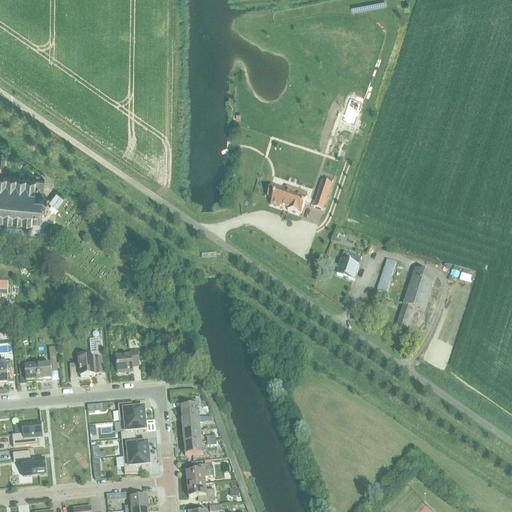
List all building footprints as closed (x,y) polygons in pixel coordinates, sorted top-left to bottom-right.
[(362,103),(350,99),(342,121),(355,125),(362,103)] [(48,205),(48,199),(44,195),(45,180),(0,175),(0,219),(23,222),(23,223),(35,225),(35,222),(41,223),(43,208),(48,205)] [(322,181),(313,208),(323,211),(332,185),(322,181)] [(273,198),(271,205),(280,209),(280,207),(288,209),(287,211),(300,215),(300,214),(302,214),(307,198),(294,194),(295,191),(287,188),(286,191),(277,188),(273,198)] [(336,276),(354,281),(361,259),(344,254),(336,276)] [(378,291),(386,294),(396,264),(387,261),(378,291)] [(424,313),(436,277),(415,270),(396,328),(406,331),(413,310),(424,313)] [(0,311),(10,312),(10,305),(5,304),(5,302),(8,302),(9,288),(0,287),(0,311)] [(51,366),(38,367),(40,382),(52,381),(51,374),(57,373),(55,349),(49,349),(51,366)] [(95,376),(102,375),(100,353),(91,354),(91,361),(79,362),(80,379),(95,377),(95,376)] [(132,368),(138,367),(137,353),(130,354),(130,357),(116,358),(117,375),(132,374),(132,368)] [(40,382),(38,367),(25,368),(25,361),(19,362),(20,377),(26,376),(26,383),(40,382)] [(0,385),(8,385),(8,384),(14,383),(13,377),(12,362),(6,363),(6,364),(0,364),(0,385)] [(180,409),(181,421),(199,419),(197,401),(185,402),(186,408),(180,409)] [(133,404),(118,406),(120,423),(146,421),(145,409),(133,410),(133,404)] [(181,421),(182,433),(200,431),(199,424),(213,423),(212,418),(199,419),(181,421)] [(146,421),(120,423),(120,424),(122,424),(123,434),(121,434),(121,441),(136,439),(135,433),(147,432),(146,421)] [(23,435),(12,436),(13,448),(38,445),(37,438),(42,438),(41,424),(22,426),(23,435)] [(182,433),(184,445),(201,443),(200,431),(182,433)] [(215,437),(206,438),(208,447),(216,446),(215,437)] [(136,439),(121,441),(123,458),(149,456),(148,444),(137,445),(136,439)] [(201,443),(184,445),(185,458),(202,456),(201,443)] [(30,452),(13,454),(13,463),(22,462),(23,477),(45,475),(44,459),(31,460),(30,452)] [(149,456),(123,458),(125,476),(139,474),(139,468),(150,467),(149,456)] [(186,475),(188,487),(205,485),(205,479),(213,478),(212,466),(198,467),(199,474),(186,475)] [(205,485),(188,487),(189,500),(202,499),(202,505),(216,504),(214,491),(206,492),(205,485)] [(238,490),(230,491),(231,498),(239,497),(238,490)] [(124,509),(124,511),(138,511),(149,511),(148,499),(130,500),(131,509),(124,509)]
